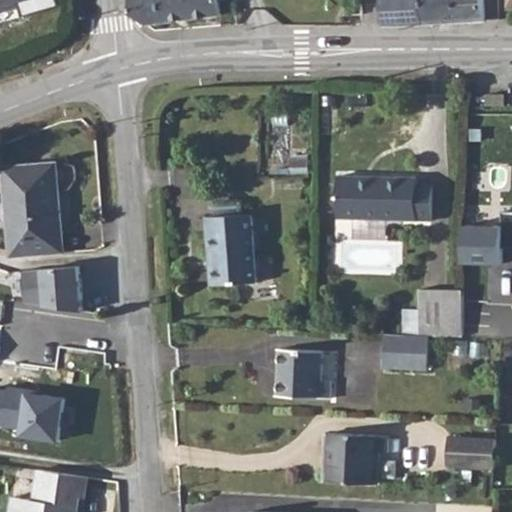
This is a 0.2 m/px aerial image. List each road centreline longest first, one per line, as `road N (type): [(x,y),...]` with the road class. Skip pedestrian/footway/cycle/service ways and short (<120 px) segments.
road 1 (unclassified): [(121,72),(151,511)]
road 2 (tertiary): [(121,72),(212,57),(511,50)]
road 3 (tertiary): [(0,110),(121,72)]
